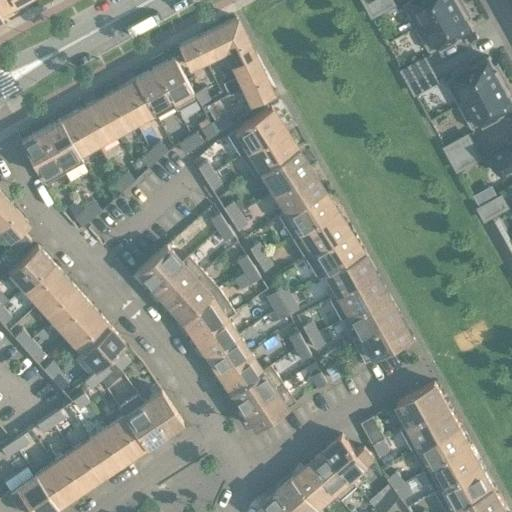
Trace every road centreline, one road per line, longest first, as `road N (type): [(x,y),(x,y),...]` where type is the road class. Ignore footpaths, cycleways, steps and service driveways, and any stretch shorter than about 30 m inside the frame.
road 1 (residential): [(0,135),(54,223),(160,340),(221,428)]
road 2 (residential): [(252,475),(434,358)]
road 3 (tertiary): [(0,83),(146,0)]
road 4 (residential): [(221,428),(97,511)]
